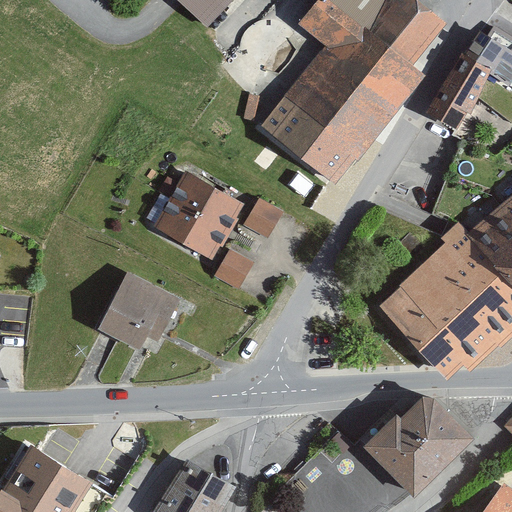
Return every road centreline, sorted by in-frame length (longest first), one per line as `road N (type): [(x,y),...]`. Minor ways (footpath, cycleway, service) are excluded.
road 1 (residential): [(264,390),(294,317),(487,0)]
road 2 (tertiary): [(264,390),(0,406)]
road 3 (tertiary): [(511,378),(264,390)]
road 4 (residential): [(139,511),(189,446),(235,423),(264,390)]
road 5 (residential): [(409,511),(476,452),(511,388)]
road 6 (residential): [(238,511),(264,390)]
